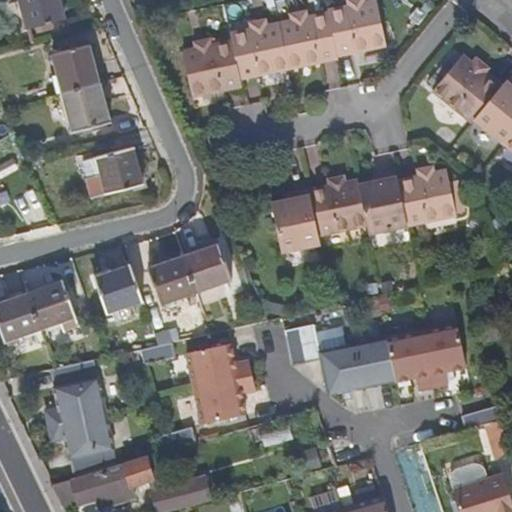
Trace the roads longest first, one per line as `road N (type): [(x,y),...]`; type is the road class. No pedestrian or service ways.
road 1 (residential): [(0,258),(165,216),(182,199),(183,172),(110,0)]
road 2 (residential): [(459,0),(376,107),(213,140)]
